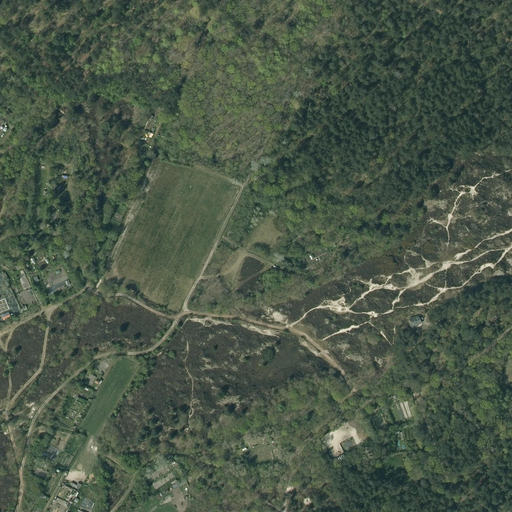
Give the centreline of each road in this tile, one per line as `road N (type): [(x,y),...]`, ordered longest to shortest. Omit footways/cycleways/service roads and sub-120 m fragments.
road 1 (track): [(334,0),(181,314),(151,350),(84,364),(37,411),(21,473)]
road 2 (track): [(409,385),(360,397),(321,351),(286,329),(187,311),(161,316),(129,296),(92,291),(82,277)]
road 3 (track): [(85,286),(16,326),(4,346),(4,412),(21,473),(15,511)]
road 4 (track): [(415,391),(458,511)]
